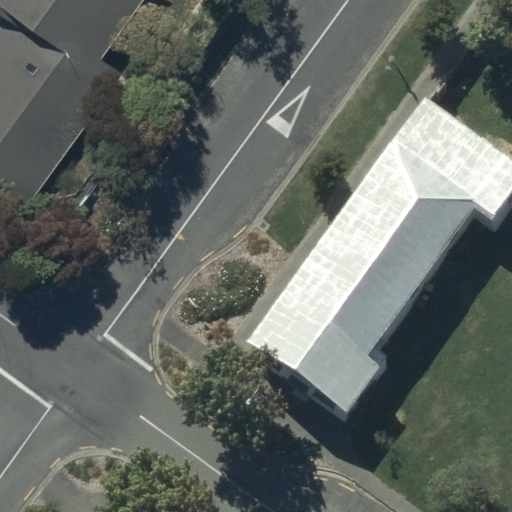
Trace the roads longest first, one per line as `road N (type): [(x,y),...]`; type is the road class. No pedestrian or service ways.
road 1 (residential): [(78,371),(348,0)]
road 2 (residential): [(78,371),(268,511)]
road 3 (residential): [(0,472),(78,371)]
